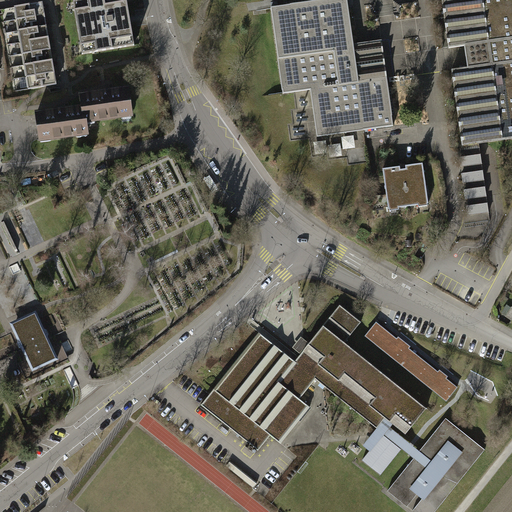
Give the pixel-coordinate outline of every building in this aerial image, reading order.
[(126,0),(84,0),(74,2),(83,55),(135,46),(126,0)] [(347,0),(326,0),(271,8),(283,94),(311,90),(317,136),(393,126),(381,41),(354,44),(347,0)] [(452,70),(463,146),(511,138),(511,0),(442,0),(449,48),(465,46),(468,67),(452,70)] [(45,14),(43,2),(14,7),(17,19),(45,14)] [(47,25),(45,14),(17,19),(18,30),(47,25)] [(49,37),(47,25),(18,30),(20,42),(49,37)] [(51,48),(49,37),(20,42),(22,53),(51,48)] [(53,60),(51,48),(22,53),(24,65),(53,60)] [(55,72),(53,60),(24,65),(26,77),(55,72)] [(57,84),(55,72),(26,77),(28,89),(57,84)] [(56,115),(34,118),(38,143),(84,136),(82,121),(127,114),(124,90),(101,94),(77,97),(80,111),(56,115)] [(480,155),(459,157),(461,167),(481,164),(480,155)] [(423,163),(383,169),(389,211),(429,205),(423,163)] [(482,171),(462,173),(463,183),(483,180),(482,171)] [(484,187),(464,190),(465,199),(485,196),(484,187)] [(486,203),(466,206),(467,215),(488,213),(486,203)] [(406,434),(427,408),(345,342),(362,322),(340,304),(309,343),(305,340),(296,350),(301,354),(296,361),(259,332),(201,405),(258,450),(270,435),(281,443),(310,406),(298,397),(314,377),(377,428),(363,445),(370,450),(362,460),(381,474),(402,447),(415,457),(388,491),(413,511),(434,511),(485,450),(446,418),(419,452),(389,427),(392,423),(406,434)] [(34,310),(11,321),(33,365),(55,354),(34,310)] [(230,461),(227,465),(254,487),(257,482),(230,461)]
